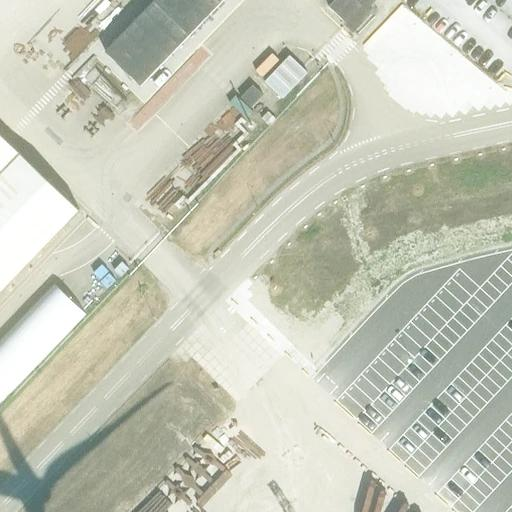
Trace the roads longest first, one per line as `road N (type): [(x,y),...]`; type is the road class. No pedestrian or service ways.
road 1 (unclassified): [(511,121),(382,143),(280,208),(0,509)]
road 2 (track): [(301,511),(292,447),(271,398),(197,297)]
